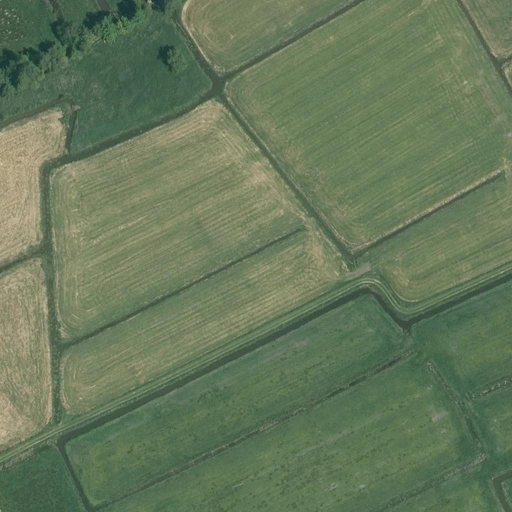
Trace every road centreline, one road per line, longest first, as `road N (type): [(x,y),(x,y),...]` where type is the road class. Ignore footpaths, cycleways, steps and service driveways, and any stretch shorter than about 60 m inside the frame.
road 1 (track): [(0,459),(359,282),(376,283),(398,309),(411,311),(511,265)]
road 2 (track): [(158,0),(0,85)]
